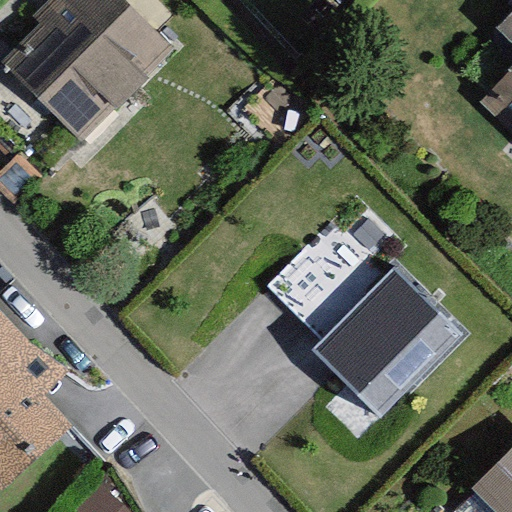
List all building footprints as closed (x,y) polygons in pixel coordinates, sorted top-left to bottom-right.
[(136,0),(56,0),(3,57),(92,140),(183,43),(136,0)] [(511,38),(511,62),(476,101),(511,134),(511,16),(501,29),(511,38)] [(398,256),(311,344),(382,412),(468,324),(398,256)] [(0,473),(1,475),(66,416),(3,346),(22,328),(0,304),(0,473)] [(511,511),(511,453),(469,499),(483,511),(511,511)]
